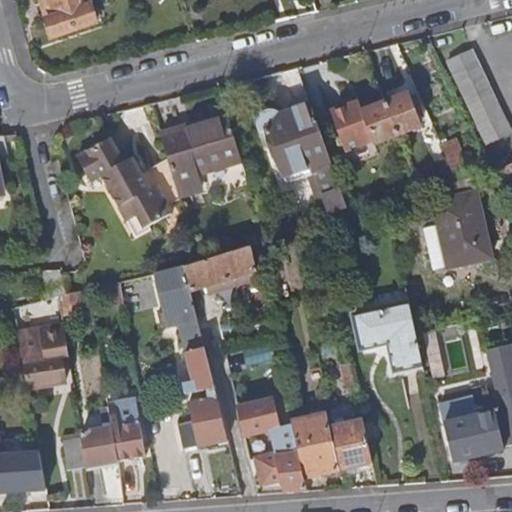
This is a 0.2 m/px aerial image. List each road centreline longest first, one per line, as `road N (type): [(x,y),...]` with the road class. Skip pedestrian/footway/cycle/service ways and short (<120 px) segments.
road 1 (residential): [(30,101),(78,97),(464,0)]
road 2 (residential): [(250,511),(511,493)]
